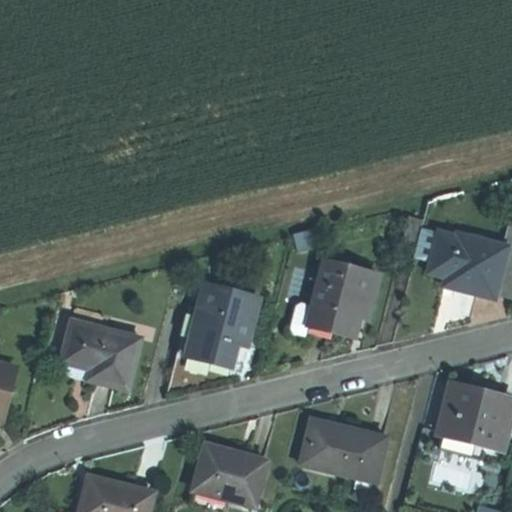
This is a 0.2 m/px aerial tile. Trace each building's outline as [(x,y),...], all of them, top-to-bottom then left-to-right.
[(424,227),(426,222),(411,218),(405,239),(420,243),(424,227)] [(420,243),(416,256),(433,261),(441,231),(424,227),(420,243)] [(511,248),(509,247),(460,234),(459,235),(441,230),(441,231),(433,261),(430,272),(448,277),(446,287),(468,293),(497,301),(499,295),(511,248)] [(511,298),(511,234),(509,247),(511,248),(499,295),(511,298)] [(315,308),(310,325),(332,330),(356,337),(361,315),(371,318),(381,278),(326,263),(315,308)] [(206,287),(200,312),(188,358),(231,370),(240,333),(250,335),(259,301),(206,287)] [(307,338),(310,325),(315,308),(302,305),(297,309),(291,330),(295,335),(307,338)] [(188,358),(200,312),(190,309),(167,392),(200,385),(229,379),(231,370),(188,358)] [(143,341),(72,322),(62,363),(100,373),(97,384),(111,388),(129,392),(143,341)] [(18,370),(0,364),(0,419),(4,421),(18,370)] [(503,451),(506,436),(511,412),(511,401),(484,394),(451,386),(438,435),(443,436),(488,447),(503,451)] [(350,429),(312,419),(301,464),(377,483),(388,438),(350,429)] [(484,462),(488,447),(443,436),(439,451),(484,462)] [(193,492),(229,501),(254,508),(266,462),(233,453),(206,446),(193,492)] [(149,511),(154,495),(119,487),(90,480),(82,511),(149,511)] [(218,511),(226,511),(229,501),(193,492),(190,505),(218,511)]
